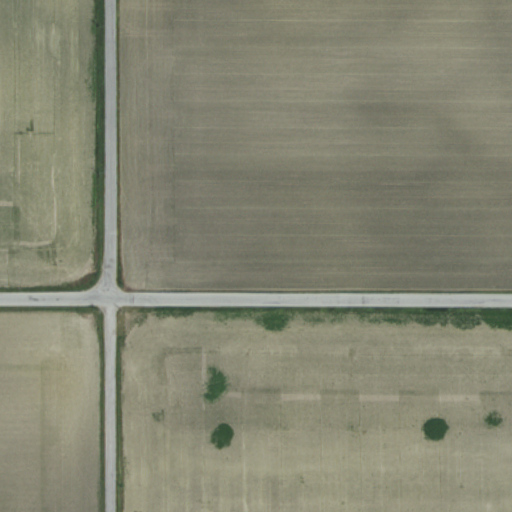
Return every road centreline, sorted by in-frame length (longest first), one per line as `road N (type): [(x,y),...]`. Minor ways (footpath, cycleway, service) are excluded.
road 1 (residential): [(0,299),(511,299)]
road 2 (residential): [(112,299),(110,0)]
road 3 (residential): [(112,511),(112,299)]
